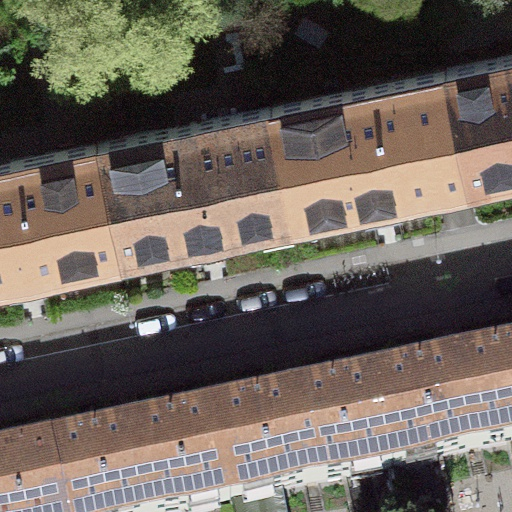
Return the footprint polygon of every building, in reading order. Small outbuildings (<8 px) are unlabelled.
[(511,54),(445,69),(468,177),(511,168),(511,54)] [(445,69),(271,105),(294,214),(381,195),(468,177),(445,69)] [(207,232),(294,214),(271,105),(97,142),(120,250),(207,232)] [(0,274),(26,269),(120,250),(97,142),(0,161),(0,274)] [(393,467),(511,442),(511,355),(471,364),(466,361),(456,363),(445,365),(443,370),(375,384),(393,467)] [(230,501),(393,467),(375,384),(307,398),(304,395),(293,397),(283,399),(280,404),(213,418),(230,501)] [(63,511),(177,511),(230,501),(213,418),(145,432),(141,429),(131,431),(120,433),(118,438),(50,452),(63,511)] [(0,511),(63,511),(50,452),(0,462),(0,511)]
